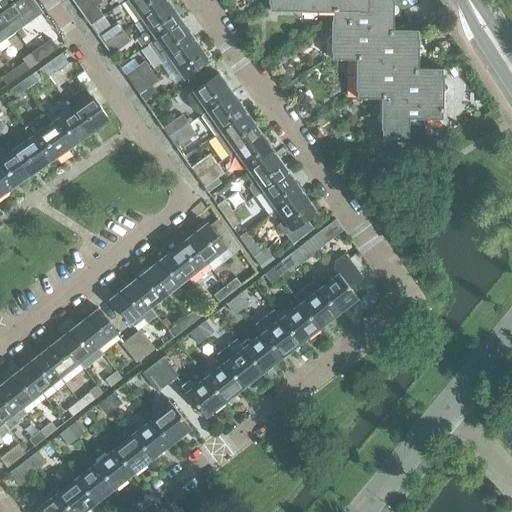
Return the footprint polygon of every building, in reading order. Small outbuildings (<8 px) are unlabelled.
[(0,0),(0,10),(15,33),(43,13),(34,0),(0,0)] [(100,0),(85,0),(77,6),(91,25),(103,17),(96,7),(102,2),(100,0)] [(128,0),(128,1),(142,20),(168,2),(167,0),(128,0)] [(269,0),(269,10),(333,10),(332,59),(358,59),(357,98),(383,98),(383,137),(409,137),(409,118),(443,119),(443,69),(418,68),(418,30),(393,30),(392,0),(269,0)] [(142,20),(156,40),(182,21),(168,2),(142,20)] [(0,43),(15,33),(0,10),(0,43)] [(426,27),(434,18),(428,13),(420,21),(426,27)] [(156,40),(170,59),(196,41),(182,21),(156,40)] [(98,35),(105,46),(124,33),(117,22),(98,35)] [(48,41),(31,53),(38,63),(58,49),(45,31),(41,33),(48,41)] [(124,33),(105,46),(112,55),(131,42),(124,33)] [(196,41),(170,59),(184,79),(210,60),(196,41)] [(61,54),(42,68),(48,78),(68,64),(61,54)] [(25,61),(13,70),(18,78),(30,69),(25,61)] [(125,75),(133,85),(152,72),(145,61),(125,75)] [(42,68),(21,82),(26,90),(30,87),(34,92),(50,81),(48,78),(42,68)] [(18,78),(13,70),(2,78),(7,85),(18,78)] [(152,72),(133,85),(139,94),(158,81),(152,72)] [(199,115),(201,116),(233,93),(219,73),(187,95),(187,97),(188,99),(188,101),(189,103),(191,107),(192,108),(195,111),(196,113),(198,114),(199,115)] [(91,79),(84,85),(86,88),(99,106),(106,101),(91,79)] [(26,90),(21,82),(11,90),(16,97),(26,90)] [(71,110),(88,136),(109,122),(85,88),(65,101),(71,110)] [(202,115),(216,135),(247,113),(233,93),(201,116),(202,115)] [(71,110),(51,124),(68,150),(88,136),(71,110)] [(230,156),(235,152),(234,151),(260,132),(247,113),(216,135),(215,135),(230,156)] [(163,128),(170,137),(189,124),(182,115),(163,128)] [(32,137),(31,138),(49,163),(68,150),(51,124),(42,131),(35,121),(25,128),(32,137)] [(189,124),(170,137),(177,147),(183,143),(186,147),(193,142),(191,138),(196,134),(189,124)] [(235,152),(248,171),(275,152),(260,132),(234,151),(235,152)] [(31,138),(11,152),(29,177),(49,163),(31,138)] [(397,143),(397,151),(409,151),(409,143),(397,143)] [(11,152),(0,159),(0,178),(9,191),(29,177),(11,152)] [(256,196),(263,191),(262,190),(289,171),(275,152),(248,171),(246,173),(253,183),(251,184),(251,189),(256,196)] [(191,167),(198,176),(217,163),(210,153),(191,167)] [(217,163),(198,176),(205,186),(224,173),(217,163)] [(262,190),(263,191),(276,210),(303,191),(289,171),(262,190)] [(0,197),(9,191),(0,178),(0,197)] [(303,191),(276,210),(283,220),(278,224),(285,234),(286,233),(293,244),(314,228),(308,220),(318,213),(303,191)] [(217,204),(225,216),(233,211),(224,199),(217,204)] [(233,211),(225,216),(233,227),(245,219),(238,210),(234,213),(233,211)] [(207,221),(185,238),(205,264),(217,255),(222,262),(241,248),(220,218),(210,225),(207,221)] [(240,236),(262,268),(275,259),(268,248),(262,253),(247,231),(240,236)] [(317,232),(297,248),(305,258),(325,243),(317,232)] [(185,238),(166,253),(186,279),(205,264),(185,238)] [(305,258),(297,248),(291,252),(299,263),(305,258)] [(166,253),(147,268),(167,294),(186,279),(166,253)] [(315,285),(318,288),(338,313),(358,297),(351,289),(364,279),(346,255),(337,262),(336,270),(338,272),(325,282),(323,279),(315,285)] [(280,261),(271,268),(280,280),(289,272),(280,261)] [(147,268),(129,282),(149,308),(150,307),(167,294),(147,268)] [(280,280),(271,268),(264,273),(273,285),(280,280)] [(237,278),(224,287),(229,295),(242,285),(237,278)] [(296,300),(299,303),(318,328),(338,313),(318,288),(315,285),(313,281),(293,296),(296,300)] [(149,308),(129,282),(109,298),(130,324),(131,322),(135,327),(145,319),(148,323),(157,316),(150,307),(149,308)] [(229,295),(224,287),(215,295),(220,302),(229,295)] [(243,290),(233,298),(242,309),(252,301),(243,290)] [(211,297),(204,302),(210,309),(217,304),(211,297)] [(242,309),(233,298),(227,303),(235,314),(242,309)] [(204,302),(186,317),(191,324),(210,309),(204,302)] [(277,315),(280,318),(299,343),(318,328),(299,303),(288,312),(285,309),(277,315)] [(98,308),(78,324),(98,349),(117,333),(98,308)] [(191,324),(186,317),(169,330),(174,338),(191,324)] [(258,330),(261,333),(281,358),(299,343),(280,318),(269,327),(267,323),(258,330)] [(206,319),(195,327),(204,339),(215,331),(206,319)] [(78,324),(59,339),(78,364),(98,349),(78,324)] [(204,339),(195,327),(189,332),(198,344),(204,339)] [(140,330),(130,337),(145,356),(154,349),(140,330)] [(238,338),(236,340),(262,373),(281,358),(261,333),(250,342),(248,338),(242,343),(238,338)] [(145,356),(130,337),(121,344),(135,363),(145,356)] [(59,339),(41,354),(60,379),(78,364),(59,339)] [(221,359),(223,363),(243,388),(262,373),(236,340),(218,354),(222,359),(221,359)] [(41,354),(22,369),(41,394),(60,379),(41,354)] [(163,356),(152,365),(166,383),(177,374),(163,356)] [(202,374),(205,377),(224,403),(243,388),(223,363),(213,371),(210,368),(202,374)] [(166,383),(152,365),(142,372),(156,391),(166,383)] [(22,369),(3,383),(22,409),(23,408),(41,394),(22,369)] [(106,379),(112,387),(123,378),(117,371),(106,379)] [(224,403),(205,377),(194,386),(188,379),(180,385),(206,417),(224,403)] [(3,383),(0,385),(0,420),(8,431),(21,422),(20,420),(28,414),(23,408),(22,409),(3,383)] [(114,391),(106,398),(115,409),(123,403),(114,391)] [(90,392),(78,402),(83,408),(95,399),(90,392)] [(115,409),(106,398),(98,404),(107,416),(115,409)] [(163,410),(152,418),(172,444),(192,429),(169,399),(160,406),(163,410)] [(83,408),(78,402),(68,409),(73,416),(83,408)] [(144,425),(133,433),(153,458),(172,444),(152,418),(149,415),(141,421),(144,425)] [(8,431),(0,420),(0,435),(1,437),(8,431)] [(77,421),(68,428),(77,439),(86,432),(77,421)] [(52,422),(40,431),(45,438),(57,428),(52,422)] [(77,439),(68,428),(60,434),(69,445),(77,439)] [(125,440),(114,448),(134,473),(153,458),(133,433),(131,429),(122,436),(125,440)] [(45,438),(40,431),(30,439),(35,446),(45,438)] [(0,458),(7,468),(25,453),(18,444),(0,458)] [(107,454),(96,463),(115,488),(134,473),(114,448),(111,444),(104,450),(107,454)] [(38,451),(29,458),(38,469),(47,462),(38,451)] [(38,469),(29,458),(11,472),(19,483),(38,469)] [(88,470),(76,478),(96,503),(115,488),(96,463),(93,459),(84,465),(88,470)] [(68,485),(57,493),(72,511),(84,511),(96,503),(76,478),(73,474),(65,481),(68,485)] [(72,511),(57,493),(54,489),(47,495),(50,499),(38,508),(39,509),(35,511),(72,511)]
